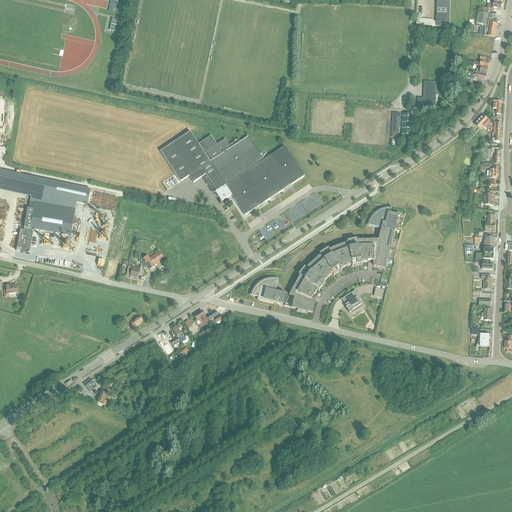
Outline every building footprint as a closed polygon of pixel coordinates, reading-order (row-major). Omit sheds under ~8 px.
[(436,0),(436,21),(433,21),(433,20),(417,18),(416,25),(436,27),(449,28),(450,0),(436,0)] [(481,12),(488,14),(489,9),(493,9),(493,8),(501,9),(502,4),(494,2),(493,5),(488,4),(488,8),(482,7),(481,12)] [(478,12),(476,26),(479,27),(481,26),(479,35),(483,35),(494,38),(497,21),(491,20),(492,15),(493,15),(488,14),(481,12),(478,12)] [(110,26),(109,30),(114,31),(117,32),(120,20),(112,19),(111,21),(111,23),(111,24),(110,26)] [(488,68),(477,66),(476,72),(474,72),(473,74),(468,72),(466,78),(474,80),(475,78),(477,79),(476,82),(482,84),(483,80),(485,81),(486,76),(487,76),(488,68)] [(435,95),(436,82),(424,82),(423,98),(417,98),(417,108),(435,109),(435,102),(438,102),(438,95),(435,95)] [(497,109),(497,117),(501,118),(502,105),(493,105),(493,109),(497,109)] [(400,113),(392,113),(391,138),(399,138),(399,128),(400,128),(400,113)] [(403,114),(402,138),(412,138),(412,118),(413,114),(403,114)] [(490,131),(493,128),(491,127),(492,126),(491,125),(492,124),(483,115),(474,124),(480,130),(485,125),(490,131)] [(501,123),(494,122),(494,134),(496,134),(496,141),(491,141),(491,145),(500,145),(500,141),(501,123)] [(473,129),(464,139),(467,143),(477,132),(473,129)] [(190,132),(160,152),(175,174),(180,182),(189,176),(193,183),(205,175),(216,191),(215,192),(221,202),(227,198),(231,195),(244,216),(291,185),(304,176),(284,147),(263,160),(248,137),(239,143),(238,141),(239,140),(238,139),(228,145),(225,139),(216,145),(211,136),(198,144),(190,132)] [(487,172),(487,176),(490,176),(490,179),(493,179),(493,184),(491,183),(491,187),(496,187),(497,184),(496,184),(496,179),(496,178),(498,178),(499,168),(494,167),(494,170),(490,170),(490,171),(487,172)] [(27,208),(24,228),(33,229),(71,236),(77,203),(80,188),(34,178),(30,197),(29,202),(28,208),(27,208)] [(494,199),(495,195),(485,195),(484,205),(493,206),(493,199),(494,199)] [(387,264),(390,254),(388,254),(390,244),(392,244),(395,235),(393,234),(394,229),(393,229),(393,226),(395,226),(396,221),(398,221),(400,214),(395,213),(395,215),(390,214),(391,208),(391,207),(390,209),(387,209),(383,210),(380,211),(378,212),(376,213),(374,215),(371,218),(370,222),(368,225),(381,229),(378,240),(357,241),(356,239),(347,241),(347,243),(329,250),(328,248),(319,254),(320,255),(306,268),(304,267),(298,275),(299,276),(289,295),(294,298),(292,308),(297,310),(297,311),(306,314),(307,312),(312,313),(315,302),(311,301),(312,300),(310,299),(313,295),(314,295),(317,290),(318,291),(325,283),(323,282),(332,274),(333,276),(341,271),(340,269),(351,265),(352,267),(362,265),(361,263),(367,262),(367,263),(368,263),(367,261),(372,261),(372,262),(374,262),(373,266),(384,269),(385,264),(387,264)] [(485,232),(495,232),(495,224),(493,224),(494,216),(488,215),(487,223),(485,223),(485,232)] [(20,230),(16,251),(21,252),(21,253),(29,255),(33,232),(32,232),(33,229),(24,228),(23,230),(20,230)] [(485,242),(484,246),(494,247),(494,239),(487,238),(487,243),(485,242)] [(212,245),(222,264),(230,260),(235,258),(224,239),(212,245)] [(110,244),(106,264),(119,266),(122,247),(110,244)] [(476,254),(476,259),(490,260),(494,260),(494,255),(494,248),(484,248),(484,254),(476,254)] [(142,258),(138,260),(141,263),(140,264),(143,265),(142,266),(144,268),(147,266),(150,270),(155,267),(153,265),(164,258),(160,252),(149,259),(147,257),(143,259),(142,258)] [(476,259),(475,263),(481,263),(481,269),(483,269),(483,270),(493,270),(493,264),(490,264),(490,260),(476,259)] [(199,261),(184,270),(186,273),(178,278),(183,286),(206,272),(199,261)] [(143,265),(140,264),(139,269),(128,267),(126,276),(138,279),(139,274),(142,275),(144,268),(142,266),(143,265)] [(492,290),(492,279),(490,279),(490,275),(481,275),(481,280),(484,280),(484,290),(492,290)] [(282,306),(285,293),(274,291),(277,280),(273,280),(269,280),(265,281),(262,282),(259,284),(256,287),(254,290),(252,293),(251,296),(250,296),(257,298),(257,300),(282,306)] [(5,286),(6,289),(7,295),(17,293),(16,285),(10,286),(10,285),(5,286)] [(381,298),(383,291),(375,289),(374,296),(381,298)] [(359,301),(361,300),(355,291),(340,300),(341,300),(343,299),(346,304),(345,305),(345,306),(345,305),(346,307),(345,308),(349,313),(352,312),(353,313),(358,310),(357,307),(361,305),(359,301)] [(491,321),(492,310),(484,309),(484,314),(481,314),(481,317),(484,317),(483,320),(491,321)] [(205,316),(201,311),(194,316),(196,320),(196,321),(199,325),(207,320),(204,316),(205,316)] [(216,311),(207,316),(209,320),(218,315),(216,311)] [(220,315),(213,320),(216,323),(223,319),(220,315)] [(133,328),(143,321),(140,317),(130,323),(133,328)] [(186,340),(182,333),(181,334),(179,331),(181,331),(181,330),(180,328),(179,328),(178,329),(177,327),(172,330),(177,338),(170,342),(174,348),(181,344),(181,343),(186,340)] [(489,337),(489,335),(480,335),(480,337),(479,337),(479,334),(479,335),(479,337),(478,340),(478,342),(477,345),(476,348),(477,346),(478,343),(480,343),(480,346),(489,347),(489,340),(490,340),(490,351),(491,337),(489,337)] [(167,344),(163,347),(168,354),(172,352),(167,344)] [(91,379),(84,385),(90,392),(96,387),(91,379)] [(108,402),(104,401),(107,394),(100,392),(97,402),(106,405),(108,402)] [(75,511),(73,498),(73,497),(72,497),(59,505),(61,511),(50,511),(48,511),(75,511)]
